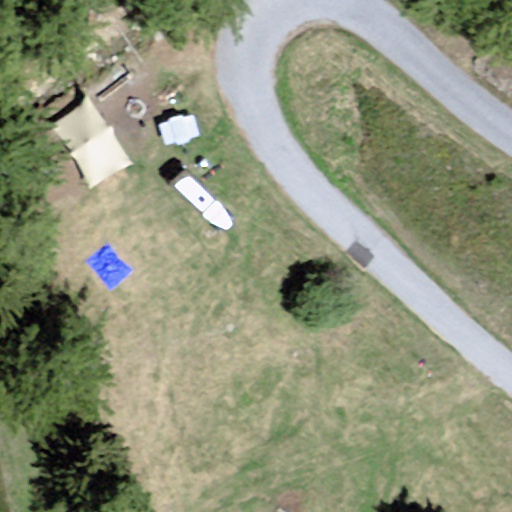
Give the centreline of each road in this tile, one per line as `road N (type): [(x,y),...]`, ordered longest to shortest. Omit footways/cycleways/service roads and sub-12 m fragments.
road 1 (residential): [(511,366),(460,327),(301,166),(264,89),(265,0)]
road 2 (residential): [(360,0),(384,9),(511,109)]
